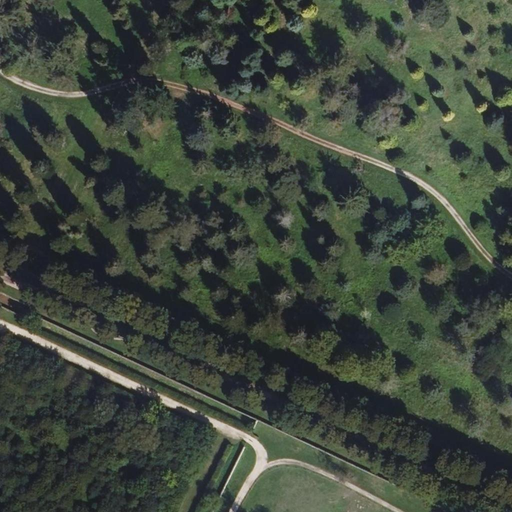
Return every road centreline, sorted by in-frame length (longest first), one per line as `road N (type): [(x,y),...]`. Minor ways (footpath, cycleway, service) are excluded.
road 1 (track): [(511,272),(431,203),(173,96),(118,97)]
road 2 (track): [(118,97),(52,106),(0,81)]
